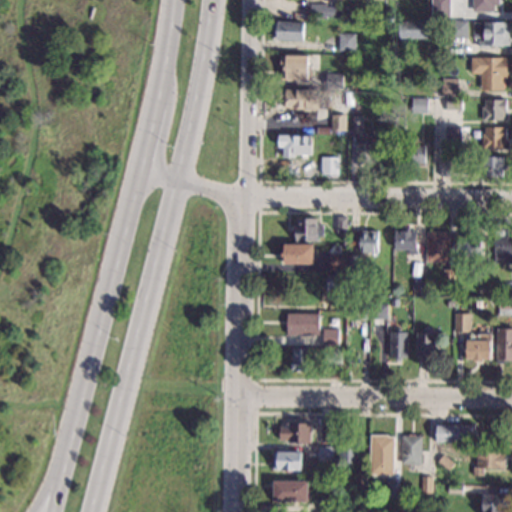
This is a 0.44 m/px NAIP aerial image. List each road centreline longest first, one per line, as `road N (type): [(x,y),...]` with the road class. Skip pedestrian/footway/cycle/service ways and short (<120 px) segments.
road 1 (secondary): [(92,511),(192,144),(213,0)]
road 2 (secondary): [(145,174),(48,511)]
road 3 (residential): [(238,511),(247,197)]
road 4 (residential): [(511,398),(240,396)]
road 5 (residential): [(511,197),(247,197)]
road 6 (secondary): [(247,197),(250,0)]
